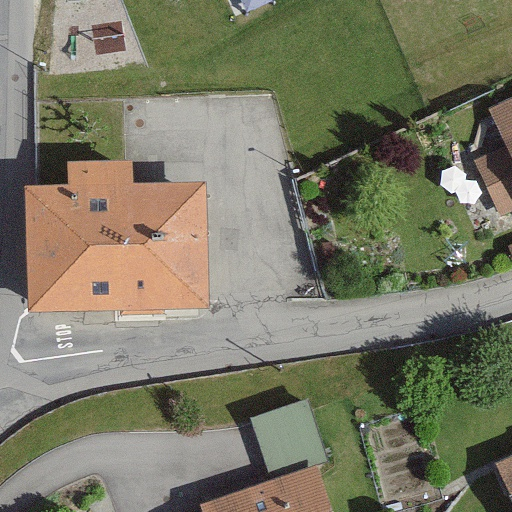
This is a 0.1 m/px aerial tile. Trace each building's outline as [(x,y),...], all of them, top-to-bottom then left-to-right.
[(511,94),(481,108),(511,177),(511,94)] [(70,197),(27,198),(30,323),(206,319),(203,194),(133,196),(133,171),(70,173),(70,197)] [(257,407),(271,463),(329,448),(315,393),(257,407)] [(511,511),(511,452),(484,464),(503,511),(511,511)] [(326,511),(308,460),(162,511),(326,511)]
